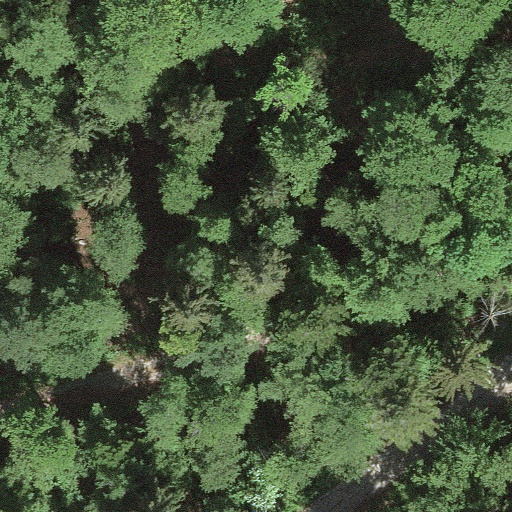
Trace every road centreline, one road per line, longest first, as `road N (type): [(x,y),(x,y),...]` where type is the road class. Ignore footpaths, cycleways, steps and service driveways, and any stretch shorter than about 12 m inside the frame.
road 1 (track): [(0,410),(511,248)]
road 2 (track): [(313,511),(511,361)]
